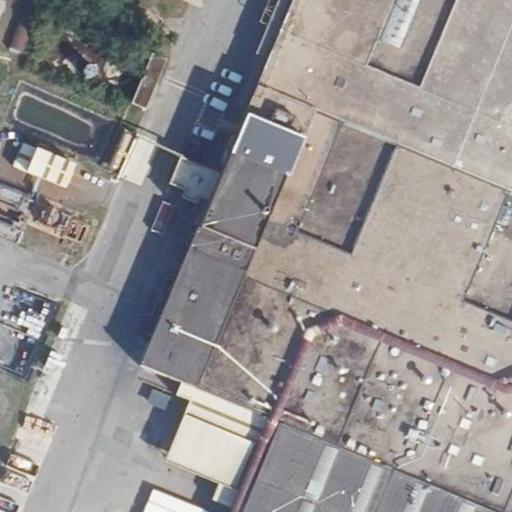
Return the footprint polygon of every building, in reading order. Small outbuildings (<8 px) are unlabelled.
[(511,511),(511,0),(293,0),(141,366),(288,427),(252,511),(511,511)] [(123,54),(111,53),(100,60),(97,69),(99,83),(108,94),(125,92),(135,82),(135,66),(123,54)] [(146,115),(167,66),(150,59),(130,110),(146,115)] [(14,84),(6,126),(46,133),(54,91),(14,84)] [(0,154),(0,174),(63,190),(70,160),(13,147),(11,157),(0,154)]
